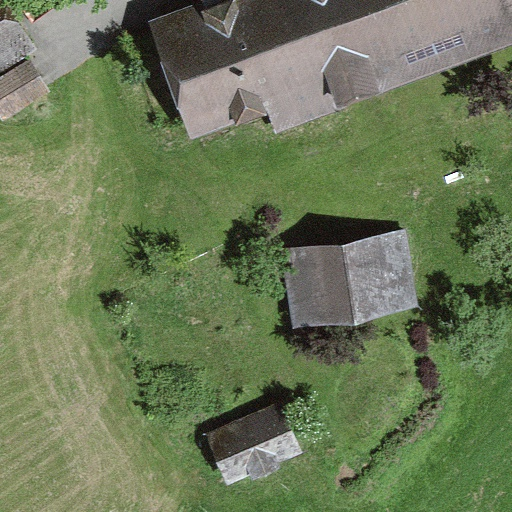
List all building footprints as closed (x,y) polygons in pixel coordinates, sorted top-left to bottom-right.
[(5,0),(0,0),(0,65),(34,44),(5,0)] [(475,0),(193,0),(138,17),(179,148),(491,53),(475,0)] [(0,75),(0,104),(4,111),(47,84),(29,57),(0,75)] [(403,235),(281,255),(293,328),(415,308),(403,235)] [(262,416),(199,437),(215,485),(278,464),(262,416)]
